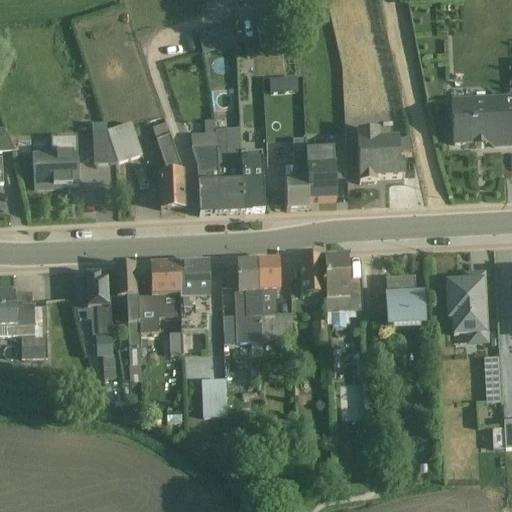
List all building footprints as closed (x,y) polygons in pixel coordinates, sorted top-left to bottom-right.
[(249,8),(258,44),(282,38),(273,2),(249,8)] [(248,34),(216,37),(219,61),(250,57),(248,34)] [(446,152),(511,149),(511,101),(445,104),(446,152)] [(114,174),(158,166),(151,131),(107,139),(114,174)] [(245,217),(241,157),(240,133),(214,134),(217,166),(220,218),(245,217)] [(308,206),(336,205),(334,154),(305,155),(306,170),(308,206)] [(55,191),(102,189),(101,155),(54,156),(55,191)] [(245,217),(264,216),(262,155),(241,157),(245,217)] [(199,219),(220,218),(217,166),(197,167),(199,219)] [(286,215),(308,214),(308,206),(306,170),(267,172),(268,196),(285,195),(286,215)] [(375,210),(407,208),(405,171),(373,173),(375,210)] [(166,213),(191,212),(189,174),(165,175),(166,213)] [(151,175),(137,175),(138,200),(152,200),(151,175)] [(332,303),(360,300),(357,257),(328,259),(332,303)] [(332,303),(328,259),(302,261),(305,305),(332,303)] [(266,296),(288,295),(287,262),(266,263),(266,296)] [(190,305),(219,303),(217,263),(188,265),(190,305)] [(266,296),(266,263),(243,263),(244,296),(266,296)] [(190,305),(188,265),(157,267),(159,307),(190,305)] [(121,304),(143,303),(141,268),(119,270),(121,304)] [(91,313),(114,313),(112,274),(89,275),(91,313)] [(455,343),(496,341),(492,283),(451,286),(455,343)] [(392,332),(434,329),(433,294),(390,296),(392,332)] [(0,331),(40,330),(38,295),(0,296),(0,331)] [(199,365),(202,318),(186,317),(183,364),(199,365)] [(306,328),(283,325),(281,344),(304,346),(306,328)] [(110,327),(112,364),(132,363),(130,326),(110,327)] [(328,332),(328,346),(342,346),(342,332),(328,332)] [(511,365),(500,366),(501,415),(511,414),(511,365)] [(245,386),(217,386),(218,427),(246,427),(245,386)]
